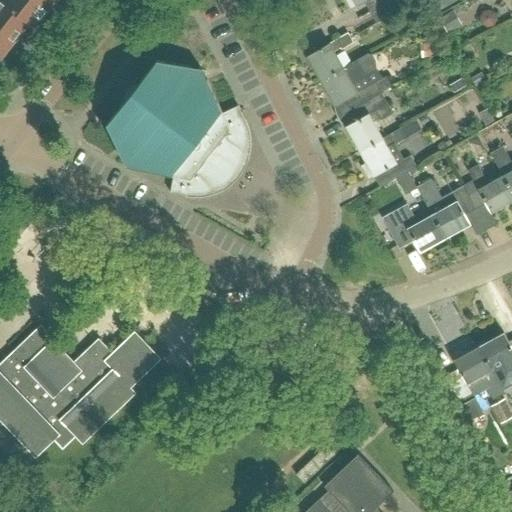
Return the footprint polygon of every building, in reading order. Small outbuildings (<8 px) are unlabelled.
[(13,40),(19,32),(27,22),(33,27),(53,0),(0,0),(0,55),(0,56),(13,40)] [(389,0),(390,1),(392,0),(352,0),(356,6),(365,1),(370,10),(388,0),(389,0)] [(389,0),(388,0),(370,10),(377,23),(417,1),(416,0),(392,0),(390,1),(389,0)] [(320,82),(343,68),(334,52),(340,48),(341,50),(354,43),(348,33),(330,44),(329,43),(306,56),(320,82)] [(427,56),(440,55),(439,42),(426,43),(427,56)] [(342,115),(381,93),(381,92),(390,87),(385,77),(382,79),(376,69),(376,61),(372,54),(368,54),(343,68),(320,82),(334,107),(337,105),(342,115)] [(222,112),(219,105),(201,68),(156,59),(105,124),(125,166),(173,175),(169,192),(185,195),(192,196),(198,196),(205,195),(211,193),(217,191),(223,188),(229,184),(227,182),(242,163),(244,164),(247,158),(248,151),(249,145),(249,138),(248,132),(246,126),(244,119),(237,105),(222,112)] [(393,113),(381,93),(342,115),(348,125),(345,126),(359,151),(383,138),(373,121),(379,118),(380,120),(393,113)] [(308,121),(327,111),(322,103),(304,112),(308,121)] [(383,138),(359,151),(366,163),(361,166),(368,178),(374,174),(381,185),(417,165),(411,155),(397,163),(387,146),(393,143),(394,144),(422,129),(416,119),(383,138)] [(503,174),(511,190),(511,133),(511,134),(511,161),(503,146),(491,152),(493,156),(503,174)] [(511,200),(511,190),(503,174),(486,183),(483,177),(485,176),(478,164),(468,170),(474,180),(462,186),(475,208),(485,202),(491,212),(511,200)] [(475,208),(462,186),(452,192),(453,194),(443,199),(432,179),(417,186),(422,196),(432,214),(445,237),(470,223),(465,214),(475,208)] [(445,237),(432,214),(415,223),(412,217),(414,216),(407,204),(397,210),(397,209),(382,217),(399,247),(413,239),(420,251),(445,237)] [(73,362),(56,345),(52,340),(54,338),(41,324),(0,362),(0,419),(35,456),(60,433),(56,428),(62,422),(82,443),(136,392),(131,387),(161,358),(135,330),(112,352),(98,338),(73,362)] [(503,332),(478,346),(491,370),(502,389),(511,383),(511,339),(509,341),(503,332)] [(458,369),(446,376),(458,400),(471,393),(466,384),(483,375),(486,380),(484,381),(493,397),(503,391),(502,389),(491,370),(478,346),(453,360),(458,369)] [(304,368),(282,357),(278,355),(271,368),(276,370),(297,381),(304,368)] [(469,422),(483,414),(474,398),(460,405),(469,422)] [(502,423),(511,417),(511,416),(503,400),(492,405),(502,423)] [(327,446),(326,447),(297,475),(305,484),(335,455),(327,446)] [(378,511),(375,508),(392,491),(356,454),(323,487),(326,491),(304,511),(378,511)]
